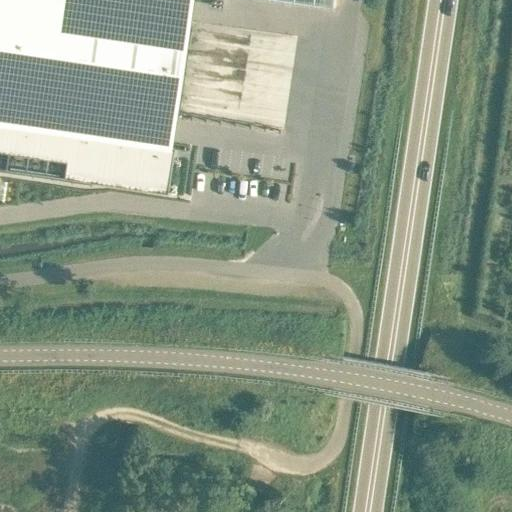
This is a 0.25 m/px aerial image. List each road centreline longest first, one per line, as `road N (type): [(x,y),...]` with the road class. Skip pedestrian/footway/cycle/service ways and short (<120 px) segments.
road 1 (unclassified): [(246,452),(306,463),(326,460),(340,445),(356,312),(326,281),(150,264),(0,285)]
road 2 (unclassified): [(511,418),(425,392),(266,365),(0,361)]
road 3 (primary): [(369,511),(443,0)]
